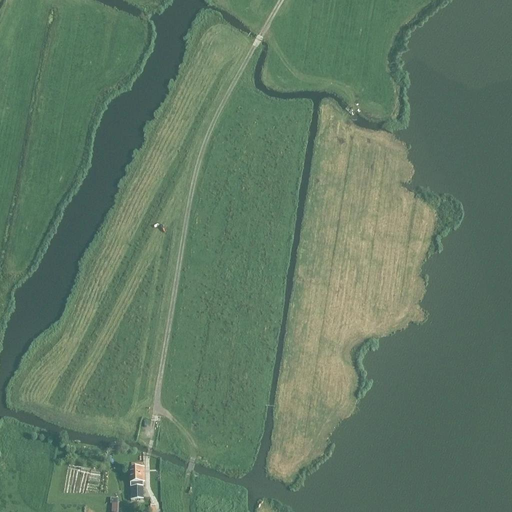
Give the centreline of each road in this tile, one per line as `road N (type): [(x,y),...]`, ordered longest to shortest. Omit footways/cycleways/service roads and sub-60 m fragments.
road 1 (track): [(156,407),(202,145),(281,0)]
road 2 (track): [(158,511),(147,486),(156,407),(185,432),(192,457)]
